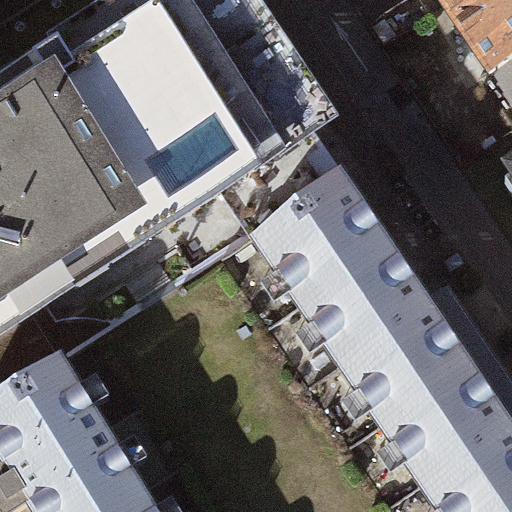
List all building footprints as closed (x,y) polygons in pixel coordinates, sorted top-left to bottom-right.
[(228,0),(161,0),(0,100),(100,261),(310,131),(228,0)] [(511,0),(407,0),(469,100),(511,73),(511,0)] [(0,100),(0,322),(100,261),(0,100)] [(511,165),(499,174),(511,193),(511,165)] [(427,312),(340,181),(0,400),(0,511),(511,511),(511,396),(446,299),(427,312)]
